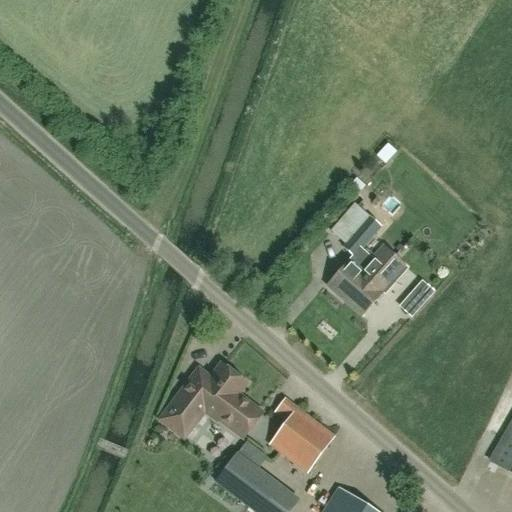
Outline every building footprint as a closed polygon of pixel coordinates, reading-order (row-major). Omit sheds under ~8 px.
[(381,227),(369,217),(343,247),(354,257),(355,257),(362,249),(381,227)] [(355,257),(354,257),(329,284),(348,300),(346,303),(361,317),(382,294),(381,292),(405,267),(384,248),(374,259),(362,249),(355,257)] [(160,421),(173,431),(183,439),(196,423),(205,410),(243,439),(261,415),(236,396),(246,385),(221,367),(209,382),(197,373),(160,421)] [(333,438),(284,401),(274,414),(285,423),(271,443),(269,445),(307,473),(333,438)] [(511,422),(489,464),(511,476),(511,422)] [(290,511),(299,501),(237,454),(215,483),(253,511),(290,511)] [(370,511),(341,491),(325,511),(370,511)]
